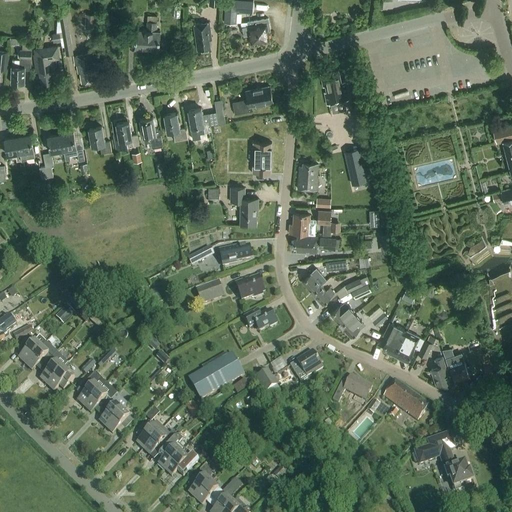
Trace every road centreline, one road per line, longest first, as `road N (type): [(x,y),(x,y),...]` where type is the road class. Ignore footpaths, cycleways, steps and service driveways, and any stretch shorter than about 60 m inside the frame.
road 1 (residential): [(511,431),(326,341),(303,322),(280,264),(294,57)]
road 2 (tertiary): [(0,111),(294,57)]
road 3 (tertiary): [(294,57),(493,11)]
road 4 (unclassified): [(115,511),(0,396)]
